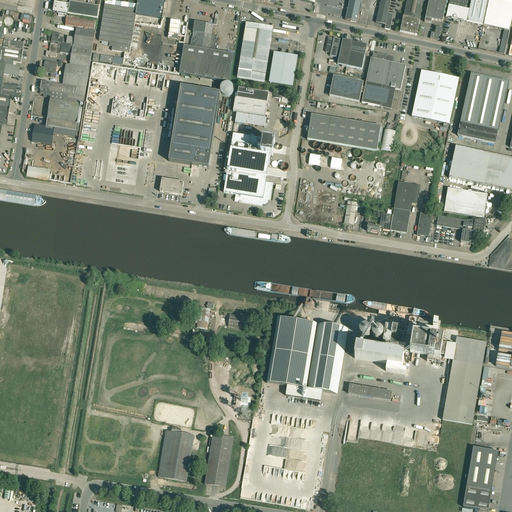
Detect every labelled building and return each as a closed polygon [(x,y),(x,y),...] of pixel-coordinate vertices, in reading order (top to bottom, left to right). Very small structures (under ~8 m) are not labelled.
[(85,0),(70,0),(70,3),(69,5),(68,14),(98,19),(99,7),(97,7),(85,5),(85,0)] [(112,51),(129,54),(137,6),(164,11),(165,2),(152,0),(130,0),(128,2),(124,2),(123,4),(106,1),(99,41),(110,43),(109,46),(112,47),(112,51)] [(357,23),(361,0),(349,0),(345,20),(357,23)] [(386,25),(388,14),(391,0),(380,0),(376,23),(386,25)] [(420,20),(424,0),(407,0),(400,32),(417,36),(420,20)] [(432,20),(443,23),(447,0),(429,0),(425,22),(431,24),(432,20)] [(488,0),(449,0),(449,6),(451,7),(452,7),(449,19),(457,20),(483,26),(488,0)] [(511,2),(500,0),(488,0),(483,26),(510,31),(511,19),(511,2)] [(68,14),(69,5),(55,2),(53,12),(68,14)] [(385,29),(390,30),(393,15),(388,14),(386,25),(385,29)] [(94,30),(96,20),(67,16),(65,25),(75,27),(94,30)] [(162,19),(158,42),(176,45),(180,22),(162,19)] [(212,34),(213,26),(195,22),(192,38),(190,47),(184,46),(179,74),(205,79),(213,34),(212,34)] [(273,28),(246,23),(237,78),(264,83),(273,28)] [(432,33),(430,39),(439,41),(442,28),(437,27),(436,34),(432,33)] [(93,49),(95,32),(76,29),(75,38),(67,37),(66,44),(93,49)] [(51,42),(58,43),(62,44),(63,44),(64,39),(60,38),(60,34),(55,34),(55,35),(53,34),(51,42)] [(213,34),(205,79),(229,83),(234,52),(215,49),(217,35),(213,34)] [(329,38),(326,52),(330,53),(330,52),(331,52),(330,56),(336,58),(340,40),(334,38),(334,40),(329,38)] [(10,62),(20,64),(24,44),(0,39),(0,64),(10,66),(10,62)] [(358,44),(353,42),(343,40),(338,65),(362,70),(367,46),(362,44),(362,43),(361,43),(359,42),(358,43),(358,44)] [(60,53),(62,44),(58,43),(58,45),(51,44),(50,52),(47,52),(46,56),(56,58),(57,54),(60,55),(60,53)] [(66,44),(63,44),(62,44),(60,53),(71,55),(70,65),(90,68),(93,49),(66,44)] [(392,110),(396,90),(401,91),(406,66),(392,63),(392,62),(393,62),(394,58),(389,57),(389,56),(377,53),(377,54),(372,53),(371,58),(372,58),(372,59),(371,59),(365,88),(362,88),(363,83),(334,77),(329,97),(359,103),(361,93),(364,93),(362,103),(392,110)] [(101,55),(100,61),(113,63),(114,57),(101,55)] [(45,63),(43,72),(51,73),(51,74),(55,75),(57,65),(45,63)] [(11,66),(10,66),(0,64),(0,77),(3,78),(3,75),(16,77),(18,77),(18,75),(20,67),(13,66),(11,66)] [(90,68),(70,65),(66,64),(63,84),(86,88),(90,68)] [(422,71),(412,117),(449,125),(459,79),(422,71)] [(472,75),(461,124),(458,136),(495,144),(498,132),(509,83),(472,75)] [(86,88),(63,84),(62,84),(62,85),(42,82),(40,92),(41,94),(44,94),(43,98),(51,99),(51,98),(81,103),(81,102),(84,103),(86,88)] [(220,91),(221,92),(221,93),(222,94),(222,95),(223,95),(224,96),(225,96),(226,96),(227,96),(228,96),(229,96),(230,96),(231,95),(232,94),(233,93),(233,92),(233,91),(233,90),(233,89),(233,88),(233,87),(232,86),(232,85),(231,85),(231,84),(230,84),(229,84),(228,83),(227,83),(226,83),(225,83),(225,84),(224,84),(223,84),(223,85),(222,85),(222,86),(221,86),(221,87),(221,88),(220,88),(220,89),(220,90),(220,91)] [(16,87),(2,84),(0,94),(10,96),(12,97),(12,96),(15,97),(16,87)] [(181,87),(169,161),(209,168),(221,94),(181,87)] [(239,88),(237,98),(267,103),(269,93),(239,88)] [(10,96),(0,94),(0,124),(2,125),(6,126),(10,96)] [(46,127),(55,129),(76,132),(81,103),(51,98),(51,99),(47,122),(46,127)] [(237,98),(235,98),(233,112),(265,117),(267,103),(237,98)] [(237,113),(235,123),(265,128),(266,118),(237,113)] [(381,127),(351,122),(312,116),(309,128),(307,130),(307,132),(308,134),(307,140),(377,152),(381,127)] [(52,145),(54,135),(54,130),(45,128),(45,127),(35,125),(32,142),(37,143),(52,145)] [(75,138),(76,132),(55,129),(54,130),(54,135),(75,138)] [(381,150),(391,152),(395,133),(385,131),(381,150)] [(275,141),(251,138),(233,135),(229,164),(227,173),(224,193),(241,196),(240,203),(262,206),(263,204),(265,204),(267,203),(268,200),(270,200),(273,184),(266,183),(270,156),(273,156),(275,141)] [(511,192),(511,159),(456,147),(449,178),(511,192)] [(162,179),(160,192),(182,196),(184,183),(162,179)] [(407,234),(411,212),(412,204),(417,205),(420,186),(398,182),(393,216),(390,231),(407,234)] [(448,189),(444,212),(484,219),(487,195),(448,189)] [(348,202),(344,224),(353,225),(357,203),(348,202)] [(390,231),(393,216),(382,214),(379,227),(368,225),(367,232),(379,234),(379,233),(382,234),(383,230),(390,231)] [(421,214),(417,235),(429,237),(432,220),(437,221),(437,216),(421,214)] [(446,228),(463,231),(464,221),(438,216),(437,226),(446,228)] [(473,234),(475,221),(465,220),(464,221),(463,231),(461,243),(471,244),(473,234)] [(475,221),(473,234),(483,235),(486,220),(475,221)] [(211,310),(200,308),(197,328),(208,330),(211,310)] [(308,389),(318,325),(278,319),(267,383),(288,387),(303,389),(304,389),(308,389)] [(385,328),(383,344),(405,347),(411,348),(410,353),(428,356),(427,362),(432,363),(433,358),(439,359),(440,355),(444,355),(445,355),(447,343),(442,343),(443,338),(437,337),(437,335),(438,328),(437,328),(439,321),(434,320),(433,327),(409,323),(407,332),(385,328)] [(348,330),(318,325),(308,389),(322,392),(337,394),(348,330)] [(456,338),(453,361),(443,421),(472,426),(482,366),(486,343),(456,338)] [(387,364),(386,372),(406,375),(406,370),(402,369),(404,356),(356,348),(355,359),(387,364)] [(350,385),(349,394),(391,401),(392,392),(350,385)] [(287,391),(286,396),(321,402),(322,397),(322,392),(308,389),(304,389),(303,389),(288,387),(287,391)] [(159,478),(185,482),(193,436),(166,432),(159,478)] [(225,488),(233,438),(213,435),(205,485),(225,488)] [(473,448),(463,508),(488,511),(498,452),(473,448)]
